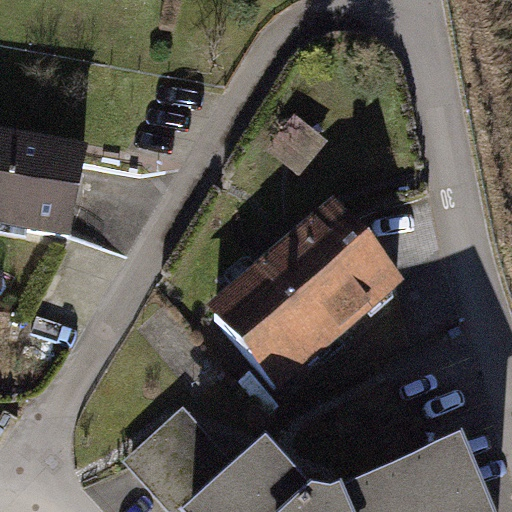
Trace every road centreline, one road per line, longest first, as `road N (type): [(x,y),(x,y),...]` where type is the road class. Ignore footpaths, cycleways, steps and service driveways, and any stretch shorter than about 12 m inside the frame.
road 1 (residential): [(414,2),(322,21),(272,56),(62,410),(29,488)]
road 2 (residential): [(511,387),(414,2)]
